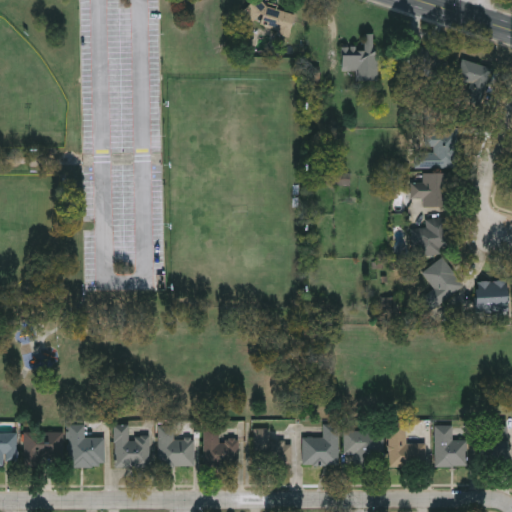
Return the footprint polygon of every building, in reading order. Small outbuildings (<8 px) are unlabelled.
[(359,70),(342,70),(342,46),(364,47),(364,33),(377,33),(376,81),(359,81),(359,70)] [(428,74),(415,71),(421,47),(449,53),(441,87),(426,83),(428,74)] [(455,80),(462,59),(491,68),(485,89),(455,80)] [(414,168),(414,150),(425,150),(425,132),(457,132),(457,168),(414,168)] [(351,172),(351,184),(310,184),(310,172),(351,172)] [(422,183),(422,172),(447,172),(447,206),(422,206),(422,197),(410,197),(410,183),(422,183)] [(411,228),(426,227),(425,219),(448,217),(450,252),(413,255),(411,228)] [(444,258),(463,288),(427,311),(419,299),(434,290),(422,272),(444,258)] [(475,281),(507,281),(507,311),(475,311),(475,281)] [(338,423),(338,464),(302,464),(302,437),(322,437),(322,422),(338,423)] [(105,437),(105,466),(68,466),(68,425),(84,425),(84,437),(105,437)] [(150,436),(150,466),(113,466),(113,425),(129,425),(129,436),(150,436)] [(425,442),(425,466),(388,466),(388,425),(406,425),(406,442),(425,442)] [(435,466),(434,425),(453,425),(453,439),(466,439),(467,465),(435,466)] [(507,462),(477,463),(476,439),(498,439),(498,426),(506,426),(507,462)] [(194,465),(158,465),(158,428),(174,428),(174,438),(194,438),(194,465)] [(239,440),(239,466),(204,466),(204,428),(219,428),(219,440),(239,440)] [(270,441),(291,441),(292,466),(253,466),(253,428),(270,428),(270,441)] [(353,456),(344,456),(344,429),(382,429),(382,464),(353,464),(353,456)] [(62,431),(62,466),(22,466),(22,431),(62,431)] [(4,466),(0,466),(0,433),(16,433),(16,461),(4,461),(4,466)]
